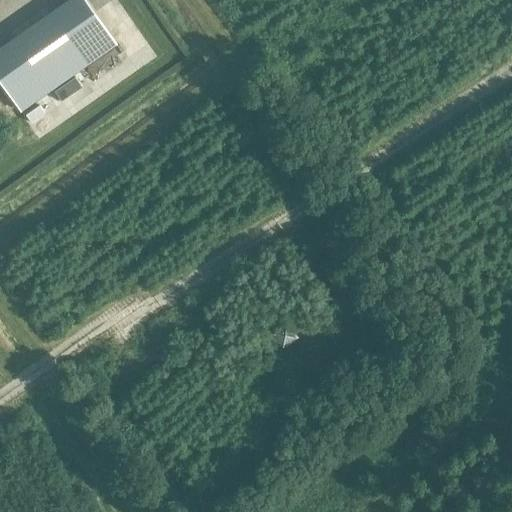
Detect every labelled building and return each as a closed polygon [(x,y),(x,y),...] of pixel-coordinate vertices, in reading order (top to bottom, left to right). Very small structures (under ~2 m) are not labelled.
[(0,79),(2,83),(21,109),(114,44),(82,0),(70,0),(0,49),(0,79)] [(155,239),(207,205),(119,74),(104,84),(97,84),(72,101),(94,102),(93,113),(115,115),(106,121),(102,180),(88,179),(91,183),(102,184),(109,180),(115,189),(110,192),(83,190),(79,193),(124,261),(156,240),(155,239)] [(238,158),(258,145),(238,112),(204,133),(255,214),(282,198),(272,183),(259,191),(238,158)] [(271,335),(282,351),(299,340),(288,323),(271,335)] [(176,466),(177,479),(192,478),(191,465),(176,466)]
